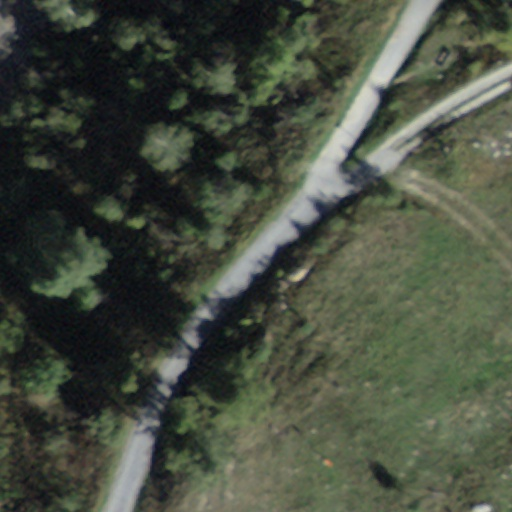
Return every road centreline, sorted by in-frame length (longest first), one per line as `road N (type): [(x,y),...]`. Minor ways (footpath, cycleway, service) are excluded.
road 1 (track): [(309,201),(197,339),(152,416),(114,511)]
road 2 (track): [(309,201),(511,80)]
road 3 (track): [(428,0),(309,201)]
